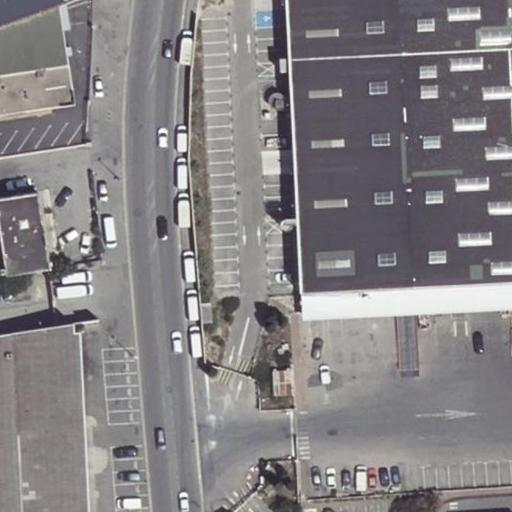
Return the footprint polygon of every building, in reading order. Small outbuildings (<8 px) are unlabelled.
[(0,0),(0,27),(58,6),(75,0),(0,0)] [(361,282),(511,273),(511,0),(289,0),(306,307),(362,303),(361,282)] [(0,116),(73,105),(58,6),(0,27),(0,116)] [(0,279),(51,272),(37,192),(0,197),(0,279)] [(88,511),(79,324),(0,337),(0,511),(88,511)]
